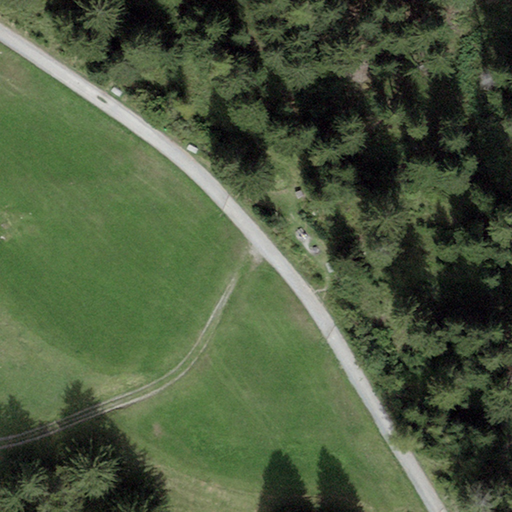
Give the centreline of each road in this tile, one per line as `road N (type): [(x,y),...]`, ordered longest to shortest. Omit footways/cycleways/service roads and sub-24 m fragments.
road 1 (track): [(432,511),(346,356),(261,238),(175,153),(0,36)]
road 2 (track): [(261,238),(198,351),(157,389),(0,445)]
